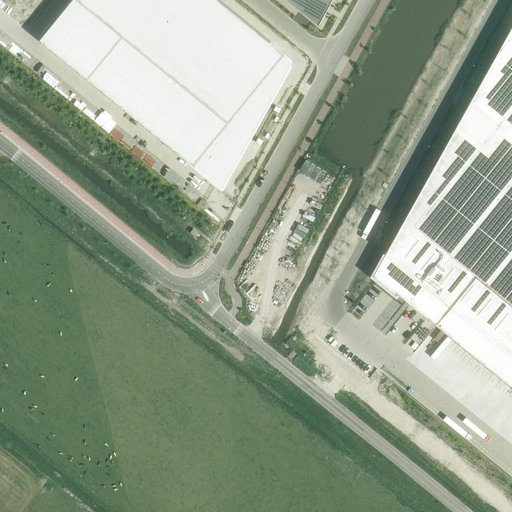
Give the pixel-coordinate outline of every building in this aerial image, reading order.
[(221,0),(71,0),(40,39),(223,190),(294,60),(221,0)] [(287,0),(319,26),(333,0),(287,0)] [(511,27),(374,277),(397,296),(398,295),(511,386),(511,27)] [(321,183),(328,172),(309,160),(302,171),(321,183)] [(193,229),(190,233),(196,238),(197,236),(199,234),(193,229)] [(295,294),(283,285),(285,282),(273,272),(260,288),(284,307),(295,294)]
